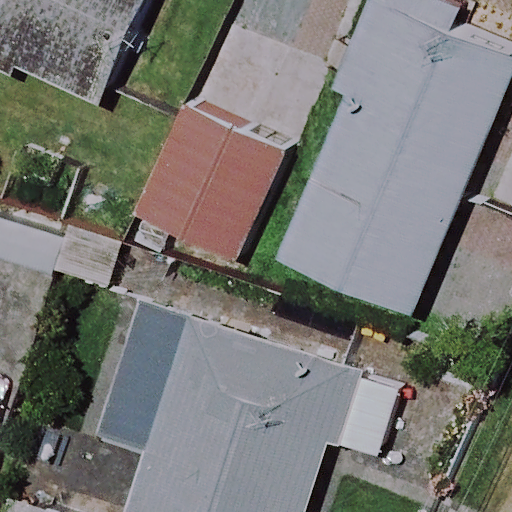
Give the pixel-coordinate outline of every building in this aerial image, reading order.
[(0,0),(0,62),(30,75),(34,65),(118,98),(156,0),(0,0)] [(511,105),(511,18),(468,0),(386,0),(352,83),(364,88),(296,251),(429,306),(511,105)] [(297,146),(198,105),(154,211),(252,252),(297,146)] [(82,234),(0,206),(0,258),(67,280),(82,234)] [(59,292),(0,273),(0,365),(34,376),(59,292)] [(324,511),(373,366),(172,300),(132,420),(119,459),(77,446),(55,511),(324,511)]
